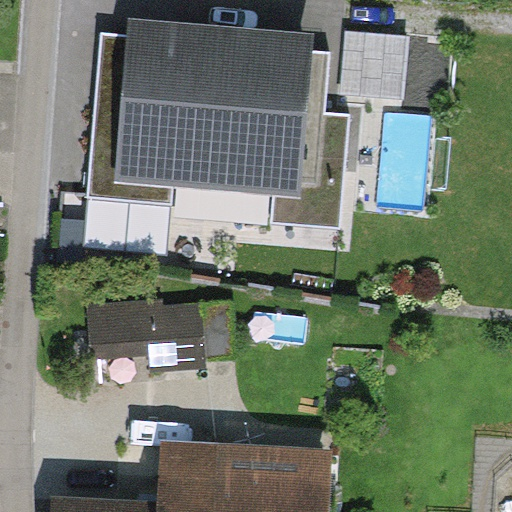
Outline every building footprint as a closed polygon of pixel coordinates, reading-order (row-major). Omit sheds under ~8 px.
[(348,29),(346,100),(452,102),(454,31),(348,29)] [(102,38),(88,202),(173,209),(175,183),(276,192),(273,225),(342,231),(351,118),(327,116),(333,57),(307,55),(308,48),(137,33),(137,41),(102,38)] [(233,306),(204,308),(208,363),(237,361),(233,306)] [(159,310),(97,315),(101,355),(161,350),(162,367),(198,364),(194,318),(160,321),(159,310)] [(218,482),(216,511),(323,511),(325,484),(218,477),(218,482)] [(216,511),(218,482),(162,479),(160,511),(216,511)]
